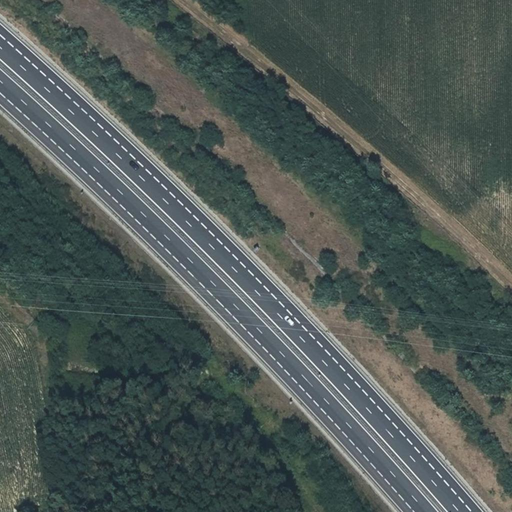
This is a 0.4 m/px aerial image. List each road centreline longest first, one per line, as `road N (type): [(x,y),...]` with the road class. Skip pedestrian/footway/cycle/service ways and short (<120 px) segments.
road 1 (motorway): [(465,511),(240,268),(0,42)]
road 2 (motorway): [(0,88),(213,289),(419,511)]
road 3 (track): [(181,0),(511,284)]
